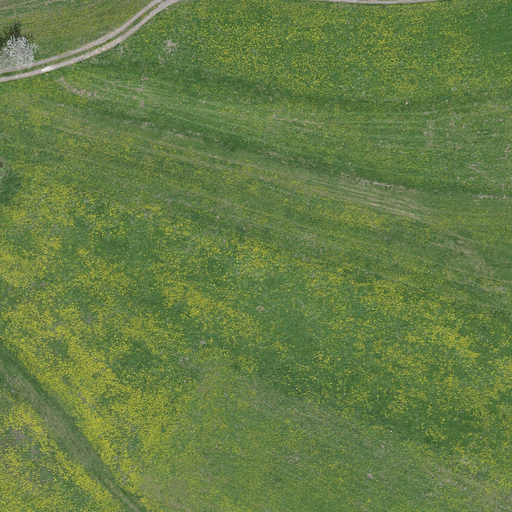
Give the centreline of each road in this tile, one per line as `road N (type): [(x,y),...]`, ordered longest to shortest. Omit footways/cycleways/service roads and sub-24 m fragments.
road 1 (track): [(0,356),(138,511)]
road 2 (track): [(0,73),(82,52),(163,0)]
